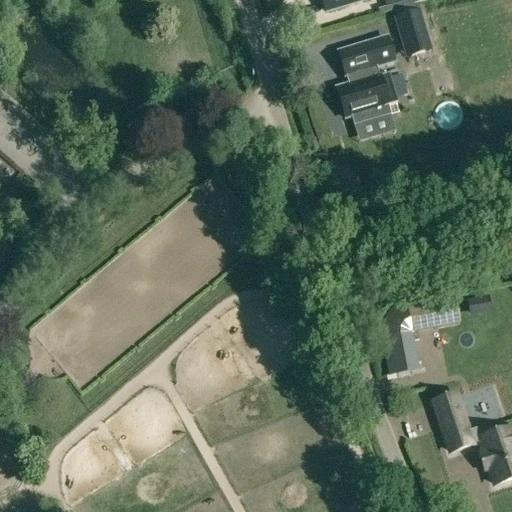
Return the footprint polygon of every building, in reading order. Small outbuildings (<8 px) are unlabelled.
[(322,0),(326,13),(369,0),(322,0)] [(405,61),(426,54),(432,52),(420,11),(393,19),(405,61)] [(355,85),(348,87),(336,90),(345,119),(351,118),(353,127),(390,117),(387,107),(396,104),(388,76),(377,79),(373,69),(393,63),(386,40),(338,54),(345,77),(352,75),(355,85)] [(321,72),(340,60),(327,41),(308,52),(321,72)] [(355,193),(345,159),(337,160),(320,165),(328,200),(355,193)] [(454,295),(427,301),(434,331),(460,326),(454,295)] [(412,334),(383,339),(381,340),(388,378),(419,372),(412,335),(412,334)] [(471,427),(461,395),(434,405),(450,454),(471,447),(471,446),(480,443),(485,456),(480,458),(484,471),(489,469),(495,486),(511,480),(511,443),(508,430),(492,435),(488,422),(471,427)]
